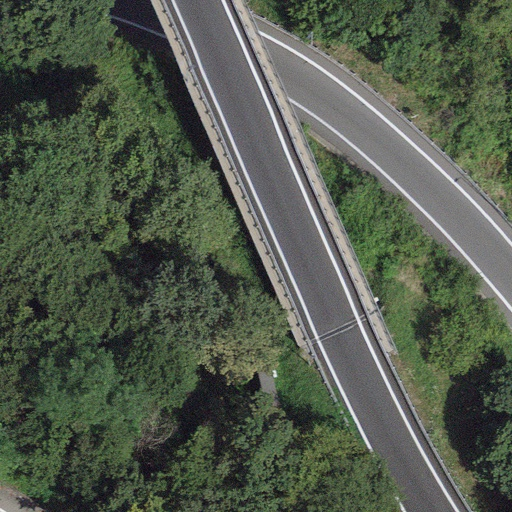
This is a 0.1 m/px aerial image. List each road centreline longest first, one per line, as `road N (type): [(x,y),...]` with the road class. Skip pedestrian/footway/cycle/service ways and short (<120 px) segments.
road 1 (primary): [(187,0),(335,333),(427,511)]
road 2 (primary): [(511,282),(424,188),(323,101),(178,19),(121,0)]
